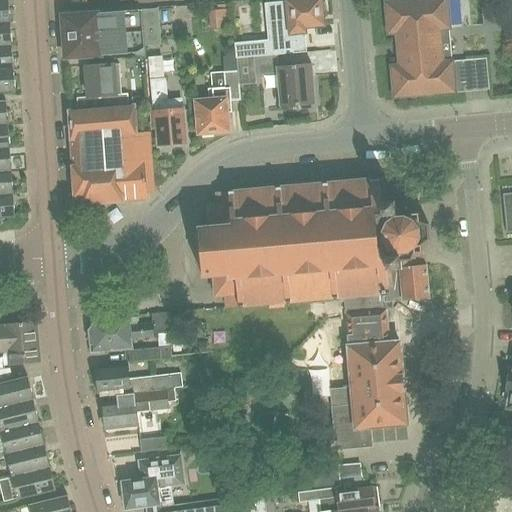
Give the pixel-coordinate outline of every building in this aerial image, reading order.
[(0,0),(0,23),(11,22),(9,0),(0,0)] [(255,14),(257,36),(275,34),(275,29),(291,27),(291,33),(306,31),(306,26),(324,24),(323,12),(327,9),(326,1),(322,0),(288,0),(289,11),(255,14)] [(447,0),(417,0),(387,3),(389,32),(397,32),(398,40),(397,40),(398,56),(400,56),(401,65),(392,66),(395,97),(464,91),(462,62),(453,62),(447,0)] [(161,44),(158,9),(158,8),(142,9),(144,45),(161,44)] [(141,9),(63,15),(65,58),(135,52),(136,57),(145,56),(141,9)] [(0,46),(13,45),(11,22),(0,23),(0,46)] [(0,69),(14,68),(13,45),(0,46),(0,69)] [(302,104),(303,108),(311,108),(310,103),(316,103),(312,64),(279,67),(278,55),(252,57),(254,75),(278,73),(281,106),(302,104)] [(252,57),(237,59),(238,71),(239,84),(255,82),(254,75),(252,57)] [(120,63),(114,64),(86,66),(89,96),(102,95),(103,108),(129,105),(128,93),(117,94),(116,78),(121,77),(120,63)] [(0,92),(16,91),(14,68),(0,69),(0,92)] [(227,108),(232,108),(231,102),(240,101),(239,84),(238,71),(223,72),(224,88),(213,89),(214,99),(197,101),(200,133),(203,133),(203,137),(213,136),(213,132),(229,131),(227,108)] [(185,142),(183,109),(182,99),(167,100),(166,79),(151,80),(152,101),(154,126),(159,126),(160,144),(172,143),(175,146),(181,146),(183,143),(185,142)] [(0,124),(8,124),(6,100),(0,100),(0,124)] [(84,203),(122,200),(119,162),(121,162),(119,146),(119,137),(119,134),(143,132),(141,104),(129,105),(103,108),(69,110),(71,131),(72,150),(76,197),(84,203)] [(0,148),(10,147),(8,124),(0,124),(0,148)] [(119,162),(122,200),(147,198),(147,192),(156,191),(155,187),(152,144),(151,132),(143,132),(119,134),(119,137),(119,146),(121,162),(119,162)] [(0,171),(12,170),(10,147),(0,148),(0,171)] [(0,194),(14,193),(12,170),(0,171),(0,194)] [(200,232),(197,233),(200,270),(203,270),(204,277),(214,276),(216,296),(225,295),(226,306),(270,302),(270,307),(284,306),(284,301),(340,296),(341,300),(346,300),(346,305),(385,301),(430,297),(427,264),(424,264),(423,252),(430,240),(429,224),(419,211),(407,207),(396,208),(396,200),(387,200),(385,177),(345,180),(344,177),(330,178),(330,182),(275,187),(274,183),(260,184),(260,188),(216,192),(217,203),(207,204),(209,223),(199,224),(200,232)] [(511,192),(503,194),(507,232),(511,231),(511,192)] [(0,218),(15,217),(14,193),(0,194),(0,218)] [(351,386),(331,388),(336,448),(371,445),(369,427),(408,424),(400,341),(389,342),(385,301),(346,305),(350,345),(348,345),(351,386)] [(325,318),(324,305),(311,306),(312,319),(325,318)] [(155,337),(155,334),(169,332),(167,312),(156,313),(157,323),(154,324),(130,326),(129,316),(128,316),(110,318),(97,319),(89,329),(92,352),(125,349),(126,364),(172,359),(171,346),(132,350),(132,348),(131,339),(155,337)] [(37,321),(6,324),(0,324),(0,351),(9,351),(10,363),(41,360),(37,321)] [(181,373),(157,375),(129,378),(127,366),(96,369),(96,371),(94,373),(94,379),(97,380),(98,391),(111,390),(112,396),(116,395),(174,388),(182,387),(181,373)] [(212,384),(211,369),(199,370),(201,385),(212,384)] [(0,407),(34,399),(29,376),(14,380),(0,382),(0,407)] [(138,425),(136,411),(169,407),(168,402),(175,401),(174,388),(116,395),(117,401),(102,403),(103,415),(101,418),(102,424),(105,427),(105,429),(138,425)] [(40,422),(34,399),(0,407),(0,423),(2,431),(40,422)] [(45,444),(40,422),(2,431),(7,453),(45,444)] [(167,449),(166,437),(140,440),(141,452),(167,449)] [(50,467),(45,444),(7,453),(12,476),(50,467)] [(141,479),(122,481),(126,508),(159,504),(157,486),(157,483),(184,480),(181,456),(139,461),(141,479)] [(376,507),(380,506),(377,486),(358,488),(356,475),(361,474),(360,463),(339,466),(342,484),(337,485),(337,486),(298,492),(299,502),(338,497),(340,511),(371,507),(371,508),(376,507)] [(56,490),(50,467),(12,476),(18,499),(56,490)] [(71,511),(67,495),(29,505),(30,511),(71,511)] [(262,511),(261,497),(247,499),(248,511),(262,511)] [(229,511),(228,500),(148,511),(147,511),(229,511)]
